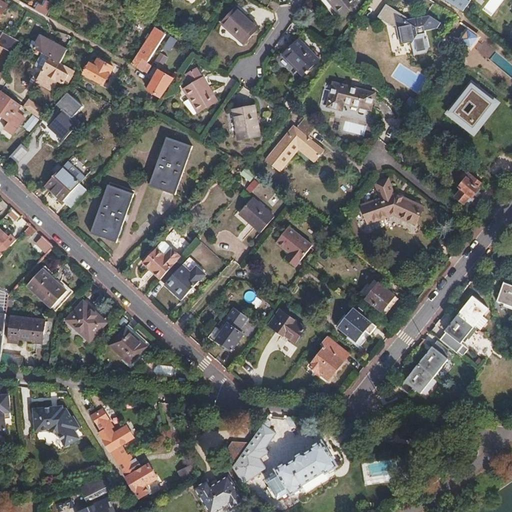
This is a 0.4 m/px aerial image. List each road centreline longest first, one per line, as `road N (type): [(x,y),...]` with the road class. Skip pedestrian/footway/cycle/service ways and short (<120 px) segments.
road 1 (residential): [(0,178),(240,404)]
road 2 (residential): [(340,417),(511,208)]
road 3 (residential): [(240,404),(0,378)]
road 4 (residential): [(511,434),(340,417)]
road 5 (residential): [(511,436),(408,511)]
